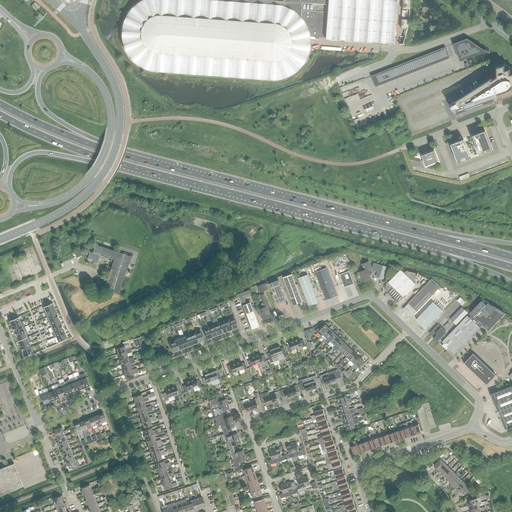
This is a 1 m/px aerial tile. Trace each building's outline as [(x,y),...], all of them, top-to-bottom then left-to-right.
[(156,71),(269,80),(272,80),(275,79),(278,79),(281,79),(287,77),(289,75),(292,74),(294,72),(297,70),(299,68),(301,66),(303,64),(304,61),(306,59),(307,56),(308,53),(309,51),(309,48),(309,45),(310,42),(309,39),(309,37),(325,38),(325,39),(382,43),(393,44),(393,41),(396,0),(397,1),(397,0),(140,0),(138,1),(136,3),(133,5),(131,7),(129,9),(127,11),(126,14),(124,16),(123,19),(122,22),(121,25),(121,28),(120,30),(120,33),(120,36),(121,39),(121,42),(122,45),(123,48),(124,50),(126,53),(127,55),(132,60),(134,62),(137,64),(139,66),(142,67),(144,69),(147,70),(150,70),(153,71),(156,71)] [(35,3),(31,6),(36,11),(40,7),(35,3)] [(401,19),(400,25),(400,28),(407,28),(407,25),(408,19),(401,19)] [(467,38),(453,44),(459,59),(459,60),(468,58),(487,52),(482,48),(467,39),(467,38)] [(371,76),(375,87),(450,58),(445,47),(371,76)] [(511,73),(510,74),(510,69),(504,70),(504,65),(496,68),(496,77),(492,80),(491,78),(450,104),(451,106),(450,106),(452,109),(453,109),(454,114),(508,96),(509,96),(510,95),(511,95),(511,94),(511,73)] [(364,105),(366,112),(375,108),(372,102),(364,105)] [(472,136),(479,154),(479,155),(492,150),(485,131),(472,136)] [(450,144),(458,163),(470,158),(463,139),(450,144)] [(422,155),(426,166),(438,161),(434,150),(422,155)] [(80,240),(76,253),(74,253),(76,258),(80,256),(85,242),(80,240)] [(106,257),(114,260),(105,286),(113,289),(112,292),(118,294),(128,263),(130,264),(133,256),(123,252),(123,254),(95,245),(92,253),(89,252),(87,258),(97,262),(98,258),(105,260),(106,257)] [(372,273),(370,268),(371,268),(369,261),(362,264),(364,270),(359,272),(363,282),(371,279),(369,274),(372,273)] [(387,266),(379,264),(377,272),(376,277),(384,279),(387,266)] [(326,300),(328,299),(337,296),(326,268),(315,272),(319,283),(326,300)] [(387,292),(395,299),(398,302),(416,284),(413,282),(416,278),(417,273),(406,271),(404,273),(400,269),(388,282),(387,283),(387,284),(386,285),(386,286),(386,287),(386,288),(386,289),(388,290),(387,291),(387,292)] [(344,287),(354,284),(349,271),(339,275),(344,287)] [(298,307),(303,305),(291,274),(283,277),(293,305),(297,304),(298,307)] [(297,278),(308,306),(318,302),(307,274),(297,278)] [(277,304),(286,300),(278,280),(269,283),(273,294),(272,295),(275,303),(276,303),(277,304)] [(412,316),(416,311),(417,311),(439,288),(430,280),(408,303),(403,308),(412,316)] [(237,295),(241,304),(245,302),(244,298),(251,295),(249,290),(237,295)] [(457,301),(462,306),(465,303),(460,297),(457,301)] [(441,345),(444,348),(446,350),(447,350),(446,349),(447,347),(454,354),(480,328),(472,321),(474,319),(477,322),(478,320),(488,330),(505,313),(498,309),(482,299),(482,300),(468,314),(470,316),(469,317),(467,316),(442,342),(444,344),(442,345),(441,344),(441,345)] [(261,308),(258,309),(262,320),(270,317),(268,313),(272,312),(267,301),(267,302),(263,303),(261,304),(260,305),(261,308)] [(416,319),(416,320),(425,329),(442,311),(433,302),(416,319)] [(52,303),(43,307),(45,312),(54,308),(52,303)] [(258,327),(259,327),(249,303),(242,305),(251,329),(258,327)] [(467,312),(462,307),(450,319),(456,325),(467,312)] [(54,308),(45,312),(48,317),(56,313),(54,308)] [(56,313),(48,317),(50,322),(58,318),(56,313)] [(233,316),(228,318),(232,329),(237,327),(233,316)] [(18,317),(9,321),(11,326),(20,323),(18,317)] [(58,318),(50,322),(52,327),(61,323),(58,318)] [(228,318),(223,320),(227,331),(232,329),(228,318)] [(223,320),(218,322),(222,333),(227,331),(223,320)] [(218,322),(213,324),(217,335),(222,333),(218,322)] [(20,323),(11,326),(14,331),(22,328),(20,323)] [(61,323),(52,327),(54,332),(63,328),(61,323)] [(208,326),(212,337),(217,335),(213,324),(208,326)] [(322,334),(328,328),(324,324),(320,329),(318,327),(315,331),(320,336),(322,334)] [(429,333),(434,338),(437,341),(446,332),(438,324),(429,333)] [(202,328),(207,339),(212,337),(208,326),(202,328)] [(22,328),(14,331),(16,336),(25,332),(22,328)] [(63,328),(54,332),(56,337),(65,333),(63,328)] [(332,332),(328,328),(322,334),(320,336),(324,340),(332,332)] [(199,329),(194,331),(195,333),(198,342),(204,340),(199,329)] [(25,332),(16,336),(18,341),(27,337),(25,332)] [(328,344),(330,342),(336,335),(332,332),(324,340),(324,341),(328,344)] [(65,333),(56,337),(58,342),(67,338),(65,333)] [(189,333),(184,335),(188,346),(194,344),(190,335),(189,333)] [(195,333),(190,335),(194,344),(198,342),(195,333)] [(184,335),(179,337),(180,339),(183,348),(188,346),(184,335)] [(340,339),(336,335),(330,342),(334,345),(340,339)] [(27,337),(18,341),(20,346),(29,342),(27,337)] [(299,338),(293,340),(296,349),(302,347),(302,348),(305,346),(303,340),(300,341),(299,338)] [(174,339),(169,341),(173,352),(178,350),(175,341),(174,339)] [(180,339),(175,341),(178,350),(183,348),(180,339)] [(338,349),(344,343),(340,339),(334,345),(332,348),(336,351),(338,349)] [(296,349),(293,340),(288,342),(289,345),(286,346),(288,353),(291,352),(291,351),(296,349)] [(29,342),(20,346),(22,351),(31,347),(29,342)] [(348,347),(344,343),(338,349),(342,353),(348,347)] [(118,354),(131,350),(130,348),(125,349),(124,346),(116,349),(118,354)] [(279,346),(274,348),(278,360),(287,357),(283,347),(280,348),(279,346)] [(31,347),(22,351),(24,356),(33,353),(31,347)] [(342,353),(346,357),(352,350),(348,347),(342,353)] [(270,363),(278,360),(274,348),(268,350),(269,353),(267,354),(270,363)] [(119,359),(127,357),(127,354),(131,352),(131,350),(118,354),(119,359)] [(356,354),(352,350),(346,357),(344,359),(347,363),(350,360),(356,354)] [(260,353),(254,355),(258,364),(263,362),(263,363),(266,361),(264,355),(261,356),(260,353)] [(495,375),(473,353),(464,363),(486,384),(495,375)] [(350,360),(354,364),(359,358),(356,354),(350,360)] [(252,366),(258,364),(254,355),(249,357),(250,360),(247,361),(250,368),(253,367),(252,366)] [(363,362),(359,358),(354,364),(358,368),(363,362)] [(123,370),(131,367),(130,364),(135,363),(134,360),(121,365),(123,370)] [(240,361),(235,363),(238,371),(243,369),(244,370),(247,369),(244,362),(241,363),(240,361)] [(233,373),(238,371),(235,363),(229,365),(230,368),(228,369),(230,375),(233,374),(233,373)] [(327,373),(328,376),(331,384),(337,382),(336,379),(341,378),(340,372),(337,369),(327,373)] [(137,370),(125,375),(126,380),(134,377),(133,374),(138,373),(137,370)] [(214,371),(209,373),(212,381),(218,379),(218,380),(221,379),(218,372),(215,373),(214,371)] [(207,383),(212,381),(209,373),(204,375),(205,377),(202,379),(204,385),(207,384),(207,383)] [(331,384),(328,376),(327,373),(319,376),(319,377),(322,384),(325,383),(326,386),(331,384)] [(79,375),(84,388),(89,386),(86,378),(83,379),(81,374),(79,375)] [(78,381),(76,382),(79,390),(84,388),(79,375),(77,376),(78,381)] [(307,379),(308,382),(311,391),(317,389),(316,386),(319,385),(317,378),(314,379),(313,377),(307,379)] [(71,378),(69,379),(74,392),(79,390),(76,382),(73,383),(71,378)] [(195,378),(189,380),(193,389),(198,386),(198,387),(201,386),(199,380),(196,381),(195,378)] [(68,385),(66,386),(69,394),(74,392),(69,379),(67,380),(68,385)] [(306,392),(311,391),(308,382),(303,384),(302,379),(298,380),(302,391),(305,390),(306,392)] [(187,391),(193,389),(189,380),(184,382),(185,385),(182,386),(185,393),(188,392),(187,391)] [(61,382),(59,383),(64,396),(69,394),(66,386),(63,387),(61,382)] [(58,389),(56,390),(59,398),(64,396),(59,383),(57,384),(58,389)] [(294,387),(289,389),(292,397),(297,395),(296,393),(299,392),(297,385),(294,386),(294,387)] [(504,430),(505,430),(511,427),(511,385),(490,394),(504,430)] [(51,386),(49,387),(54,400),(59,398),(56,390),(53,391),(51,386)] [(175,386),(170,388),(173,396),(175,399),(183,396),(179,387),(176,388),(175,386)] [(48,393),(46,394),(49,402),(54,400),(49,387),(47,388),(48,393)] [(168,398),(173,396),(170,388),(165,390),(166,392),(162,394),(165,401),(169,400),(168,398)] [(292,397),(289,389),(283,390),(283,389),(280,390),(282,397),(285,396),(286,399),(292,397)] [(49,402),(46,394),(43,395),(41,391),(38,392),(44,404),(49,402)] [(274,393),(269,395),(272,404),(277,402),(276,399),(279,398),(277,391),(274,392),(274,393)] [(266,405),(272,404),(269,395),(268,392),(259,395),(262,404),(265,403),(266,405)] [(135,402),(148,398),(147,396),(142,397),(141,394),(133,397),(135,402)] [(211,410),(227,404),(226,399),(218,402),(217,399),(222,397),(221,394),(215,396),(216,398),(209,400),(211,405),(209,406),(211,410)] [(336,399),(338,404),(351,400),(350,398),(347,399),(347,398),(346,397),(345,397),(345,396),(336,399)] [(135,402),(137,407),(145,405),(144,402),(149,400),(148,398),(135,402)] [(255,400),(249,402),(252,410),(257,408),(257,406),(259,405),(257,398),(254,399),(255,400)] [(246,412),(252,410),(249,402),(248,400),(243,401),(243,400),(239,401),(243,410),(245,409),(246,412)] [(340,409),(348,407),(347,404),(352,402),(351,400),(338,404),(340,409)] [(215,418),(222,415),(221,412),(229,409),(227,404),(211,410),(212,413),(213,413),(215,418)] [(138,413),(140,418),(148,415),(147,412),(152,411),(151,408),(138,413)] [(311,419),(324,414),(322,409),(314,412),(315,415),(311,416),(311,419)] [(343,420),(351,417),(351,414),(355,413),(354,410),(342,414),(343,420)] [(100,412),(97,413),(101,423),(106,421),(103,413),(100,414),(100,412)] [(96,416),(93,417),(97,425),(98,429),(103,427),(101,423),(97,413),(95,414),(96,416)] [(216,427),(221,425),(233,421),(231,416),(223,419),(222,415),(215,418),(216,422),(215,423),(216,427)] [(92,427),(97,425),(93,417),(91,418),(90,416),(88,417),(92,427)] [(86,420),(84,421),(87,429),(92,427),(88,417),(86,418),(86,420)] [(142,423),(144,428),(152,425),(151,422),(155,421),(155,418),(142,423)] [(315,429),(328,425),(326,419),(318,422),(313,424),(315,429)] [(82,431),(87,429),(84,421),(81,422),(81,420),(78,421),(82,431)] [(358,420),(345,425),(347,430),(355,427),(354,424),(359,423),(358,420)] [(411,421),(416,434),(421,432),(418,424),(415,425),(414,420),(411,421)] [(77,423),(74,425),(77,433),(82,431),(78,421),(76,422),(77,423)] [(223,434),(228,432),(227,429),(235,426),(233,421),(221,425),(223,434)] [(406,423),(408,428),(410,436),(416,434),(411,421),(409,422),(406,423)] [(410,436),(408,428),(406,423),(403,424),(401,425),(405,437),(410,436)] [(54,436),(63,431),(61,427),(53,430),(54,433),(53,433),(54,436)] [(400,439),(398,431),(395,432),(393,427),(391,428),(395,441),(400,439)] [(152,431),(151,428),(143,430),(145,436),(158,432),(157,429),(152,431)] [(318,439),(331,435),(329,430),(321,432),(322,435),(317,437),(318,439)] [(56,437),(57,440),(65,436),(63,431),(54,436),(55,438),(56,437)] [(390,443),(387,434),(384,435),(383,431),(380,431),(385,444),(390,443)] [(147,441),(155,438),(154,435),(159,434),(158,432),(145,436),(147,441)] [(222,444),(226,442),(238,438),(237,433),(229,436),(228,432),(223,434),(224,434),(220,435),(222,440),(221,440),(222,444)] [(374,448),(379,446),(377,438),(374,439),(372,434),(370,435),(374,448)] [(320,444),(333,440),(331,435),(318,439),(319,441),(320,444)] [(57,445),(67,441),(65,436),(57,440),(58,442),(57,443),(57,445)] [(229,451),(233,449),(232,446),(240,443),(238,438),(226,442),(229,451)] [(364,451),(369,449),(367,441),(364,442),(362,438),(360,438),(364,451)] [(322,449),(334,445),(333,440),(320,444),(321,447),(322,449)] [(60,447),(61,449),(69,446),(67,441),(57,445),(58,447),(60,447)] [(354,455),(359,453),(356,445),(354,446),(352,441),(349,442),(354,455)] [(150,451),(158,449),(157,446),(162,444),(161,442),(148,446),(150,451)] [(296,443),(291,444),(295,456),(295,457),(306,454),(304,448),(301,449),(301,450),(299,450),(296,443)] [(287,459),(295,456),(291,444),(286,446),(289,454),(287,454),(285,455),(287,459)] [(323,454),(336,450),(334,445),(322,449),(322,452),(323,452),(323,454)] [(61,454),(71,450),(69,446),(61,449),(62,452),(60,452),(61,454)] [(279,448),(274,450),(278,462),(287,459),(285,455),(282,456),(279,448)] [(232,459),(244,455),(242,450),(235,453),(233,449),(229,451),(232,459)] [(64,456),(65,459),(73,455),(71,450),(61,454),(62,457),(64,456)] [(269,465),(278,462),(274,450),(269,451),(272,459),(268,461),(269,465)] [(325,460),(338,455),(336,450),(323,454),(324,457),(325,460)] [(152,456),(154,462),(162,459),(161,456),(165,454),(165,452),(152,456)] [(64,462),(65,464),(75,460),(73,455),(65,459),(66,461),(64,462)] [(232,467),(233,470),(240,468),(238,463),(246,460),(244,455),(232,459),(231,460),(233,467),(232,467)] [(331,463),(340,460),(338,455),(325,460),(326,464),(331,462),(331,463)] [(436,470),(444,462),(440,459),(434,465),(436,467),(435,468),(436,470)] [(75,460),(65,464),(66,466),(68,466),(69,468),(71,467),(72,469),(80,466),(77,460),(75,460)] [(329,470),(341,466),(340,460),(331,463),(331,462),(326,464),(328,467),(328,470),(329,470)] [(164,464),(163,461),(155,463),(157,469),(170,464),(172,463),(172,461),(164,464)] [(439,471),(441,472),(447,466),(444,462),(436,470),(438,472),(439,471)] [(0,495),(23,486),(13,463),(0,468),(0,495)] [(159,474),(167,471),(166,468),(171,467),(170,464),(157,469),(159,474)] [(447,466),(441,472),(443,474),(442,476),(444,477),(451,470),(447,466)] [(243,470),(245,476),(254,473),(252,467),(243,470)] [(344,473),(342,468),(334,470),(331,471),(332,474),(330,475),(331,477),(344,473)] [(451,470),(444,477),(445,479),(446,478),(448,480),(455,473),(451,470)] [(254,473),(245,476),(242,477),(244,482),(246,481),(255,478),(254,473)] [(451,484),(458,477),(455,473),(448,480),(450,481),(449,483),(451,484)] [(162,484),(170,481),(169,479),(174,477),(173,475),(161,479),(162,484)] [(307,476),(302,478),(306,490),(306,491),(317,488),(315,482),(312,483),(310,484),(307,476)] [(456,487),(462,480),(458,477),(451,484),(453,486),(454,485),(456,487)] [(246,481),(248,487),(257,484),(255,478),(246,481)] [(300,487),(296,489),(298,493),(306,490),(302,478),(297,479),(300,487)] [(334,487),(347,483),(345,478),(337,481),(338,484),(334,485),(334,487)] [(456,490),(458,492),(466,484),(462,480),(456,487),(457,489),(456,490)] [(170,481),(162,484),(164,489),(166,489),(177,485),(176,483),(171,484),(170,481)] [(290,482),(285,483),(289,496),(298,493),(296,489),(293,490),(290,482)] [(280,499),(289,496),(285,483),(280,485),(283,493),(279,494),(280,499)] [(250,492),(259,489),(257,484),(248,487),(250,492)] [(466,484),(458,492),(460,493),(461,492),(463,494),(469,488),(466,484)] [(81,491),(81,494),(91,490),(89,485),(81,488),(82,491),(81,491)] [(338,498),(351,493),(349,488),(341,491),(342,494),(337,495),(338,498)] [(259,489),(250,492),(252,498),(261,495),(259,489)] [(85,498),(93,494),(91,490),(81,494),(82,496),(84,495),(85,498)] [(84,501),(85,503),(95,499),(93,494),(85,498),(86,500),(84,501)] [(52,499),(54,504),(62,501),(61,498),(63,498),(62,495),(52,499)] [(88,505),(89,507),(97,504),(95,499),(85,503),(86,505),(88,505)] [(180,500),(184,511),(187,511),(189,511),(190,511),(186,502),(187,502),(186,499),(180,500)] [(199,509),(196,499),(191,500),(194,509),(196,508),(197,509),(199,509)] [(341,508),(354,504),(352,499),(344,501),(345,504),(340,506),(341,508)] [(176,502),(178,511),(184,511),(180,500),(176,502)] [(253,503),(255,508),(264,505),(262,500),(253,503)] [(54,504),(56,509),(66,505),(65,503),(63,503),(62,501),(54,504)]
